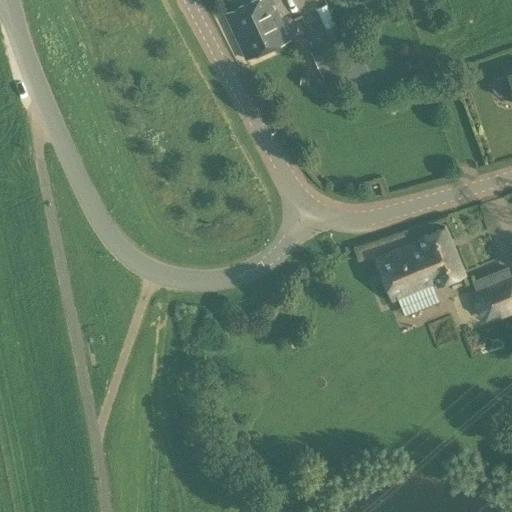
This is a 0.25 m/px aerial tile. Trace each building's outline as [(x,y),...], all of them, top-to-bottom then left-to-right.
[(246,58),(289,38),(270,0),(252,0),(224,12),(246,58)] [(329,41),(340,36),(326,3),(315,8),(329,41)] [(347,36),(326,45),(327,48),(336,69),(357,60),(348,38),(347,36)] [(511,70),(506,73),(506,74),(494,78),(492,82),(492,86),(493,90),(495,93),(500,95),(511,91),(511,92),(511,70)] [(437,283),(463,272),(444,227),(418,237),(419,240),(375,258),(392,299),(436,281),(437,283)] [(511,311),(511,273),(511,274),(507,265),(471,279),(475,289),(472,290),(473,294),(471,300),(476,312),(482,315),(483,319),(494,315),(500,317),(511,311)]
